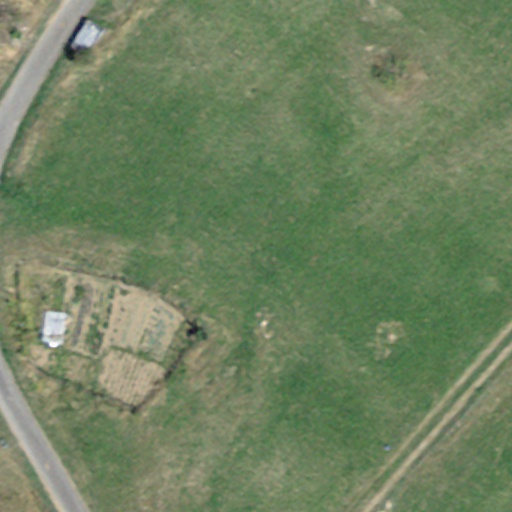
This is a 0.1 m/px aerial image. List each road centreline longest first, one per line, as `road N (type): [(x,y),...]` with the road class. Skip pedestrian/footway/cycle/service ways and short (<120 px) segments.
road 1 (track): [(511,348),(365,511)]
road 2 (track): [(83,0),(0,128)]
road 3 (track): [(0,395),(67,511)]
